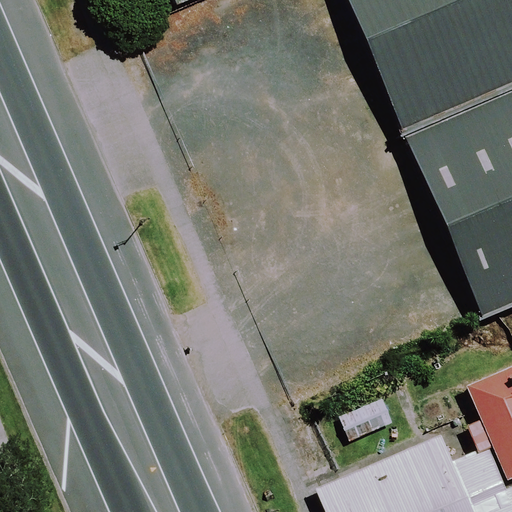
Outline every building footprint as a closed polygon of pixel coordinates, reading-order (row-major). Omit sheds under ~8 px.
[(151,0),(158,15),(192,0),(151,0)] [(511,301),(511,0),(300,0),(446,331),(511,301)] [(511,360),(443,391),(487,491),(511,479),(511,360)] [(382,393),(332,417),(345,446),(396,423),(382,393)] [(460,511),(426,434),(291,493),(299,511),(460,511)]
